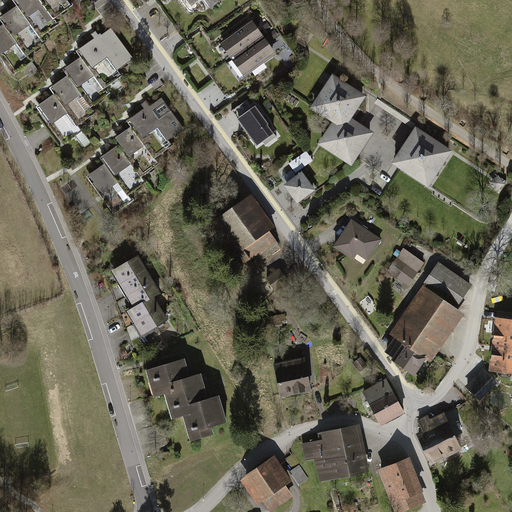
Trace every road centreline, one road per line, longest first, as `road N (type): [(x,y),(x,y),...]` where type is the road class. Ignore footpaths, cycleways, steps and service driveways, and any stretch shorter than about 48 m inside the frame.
road 1 (residential): [(149,511),(76,283),(0,115)]
road 2 (residential): [(285,228),(118,0)]
road 3 (residential): [(404,431),(353,419),(296,430),(247,462),(198,511)]
road 4 (residential): [(285,228),(413,406)]
road 5 (residential): [(413,406),(434,398),(471,340),(511,224)]
